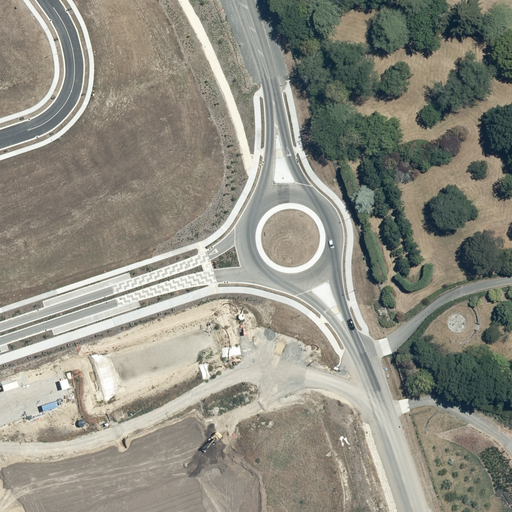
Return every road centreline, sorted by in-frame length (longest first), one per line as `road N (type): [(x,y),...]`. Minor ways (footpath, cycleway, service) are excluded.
road 1 (residential): [(271,276),(185,281),(0,340)]
road 2 (residential): [(0,327),(204,258),(247,226)]
road 3 (unknown): [(0,487),(214,405)]
road 4 (tertiary): [(413,511),(347,333)]
road 5 (residential): [(0,140),(50,119),(71,90),(69,37),(48,0)]
road 6 (tertiary): [(275,116),(243,0)]
